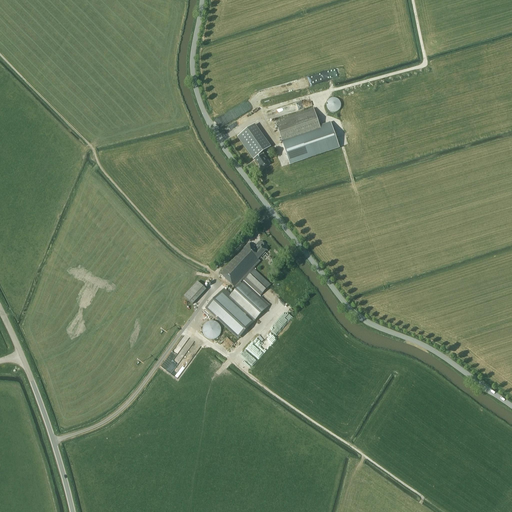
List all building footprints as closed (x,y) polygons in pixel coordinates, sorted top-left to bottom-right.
[(335,98),(334,98),(332,98),(331,99),(329,99),(329,100),(328,101),(327,103),(326,104),(326,105),(326,107),(327,108),(327,109),(329,111),(330,112),(331,112),(332,113),(334,113),(335,113),(336,112),(338,111),(339,111),(340,110),(341,108),(341,107),(341,105),(341,104),(341,103),(340,101),(339,100),(338,99),(336,98),(335,98)] [(302,102),(269,111),(271,120),(278,118),(278,120),(287,117),(286,114),(305,109),(302,102)] [(319,128),(313,110),(276,122),(283,145),(321,132),(319,128)] [(229,113),(220,117),(224,125),(235,119),(232,114),(229,116),(230,120),(228,121),(226,116),(230,114),(229,113)] [(321,132),(283,145),(289,164),(338,148),(330,124),(319,128),(321,132)] [(262,153),(270,147),(255,125),(238,137),(254,159),(255,158),(262,153)] [(255,158),(254,159),(255,158),(256,160),(255,160),(261,169),(270,163),(262,153),(255,158)] [(263,244),(261,242),(259,242),(256,245),(256,248),(257,249),(256,251),(248,243),(220,273),(235,288),(236,288),(237,289),(226,300),(252,324),(269,306),(244,282),(242,284),(241,283),(243,280),(261,296),(271,286),(253,269),(260,262),(258,259),(266,250),(263,248),(264,247),(263,244)] [(207,290),(197,281),(184,296),(193,305),(207,290)] [(215,322),(212,321),(209,322),(207,323),(205,325),(203,327),(203,329),(203,332),(203,335),(205,337),(207,339),(209,340),(212,340),(215,340),(217,339),(219,337),(220,335),(221,332),(221,329),(220,327),(219,325),(217,323),(215,322)] [(167,371),(178,379),(191,360),(185,355),(178,364),(177,363),(176,364),(173,362),(167,371)]
